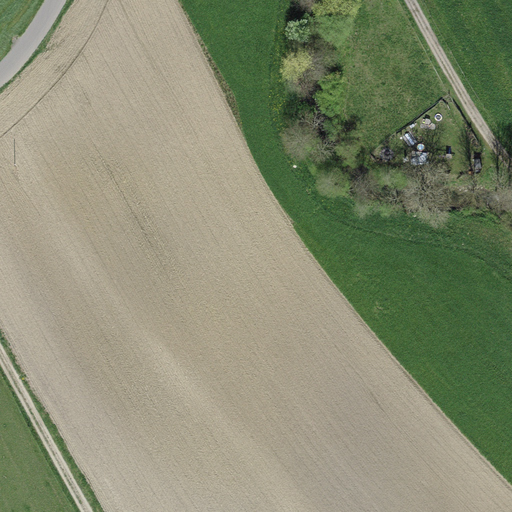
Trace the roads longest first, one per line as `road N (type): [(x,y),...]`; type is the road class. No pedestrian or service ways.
road 1 (track): [(411,0),(481,130),(511,166)]
road 2 (track): [(0,356),(89,511)]
